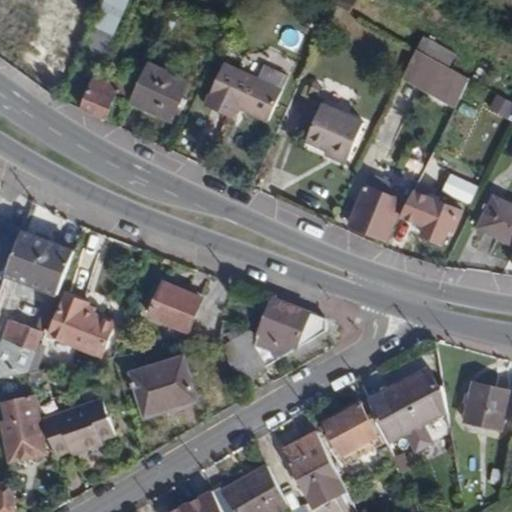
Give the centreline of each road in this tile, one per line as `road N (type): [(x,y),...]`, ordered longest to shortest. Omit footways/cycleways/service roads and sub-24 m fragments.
road 1 (primary): [(434,293),(105,157),(0,89)]
road 2 (primary): [(0,149),(125,216),(403,321)]
road 3 (residential): [(85,511),(403,321)]
